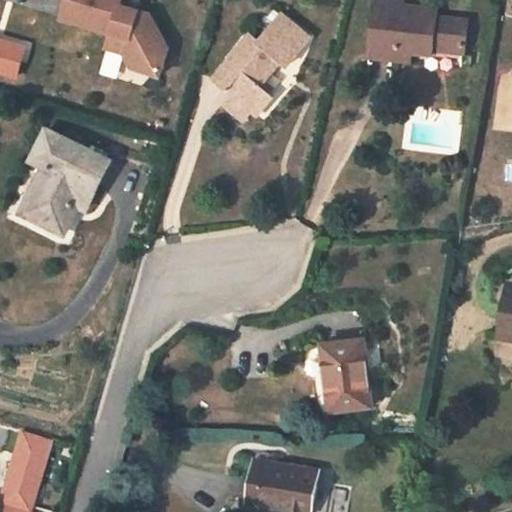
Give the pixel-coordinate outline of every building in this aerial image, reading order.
[(132,5),(133,0),(131,0),(67,0),(63,15),(112,29),(108,44),(126,50),(134,64),(161,72),(169,45),(150,11),(140,8),(132,5)] [(403,2),(386,0),(375,0),(369,55),(393,58),(394,49),(411,51),(431,54),(432,49),(433,36),(465,40),(468,20),(437,16),(437,12),(403,7),(403,2)] [(311,37),(283,12),(259,40),(249,33),(215,76),(234,94),(225,105),(244,120),(253,109),(258,113),(273,96),(262,87),(283,61),(287,65),(311,37)] [(28,43),(0,35),(0,69),(20,75),(28,43)] [(463,53),(465,40),(433,36),(432,49),(463,53)] [(394,49),(393,58),(410,61),(411,51),(394,49)] [(110,160),(48,128),(32,159),(44,165),(54,169),(31,215),(64,232),(78,204),(82,195),(91,199),(110,160)] [(21,211),(31,215),(54,169),(44,165),(21,211)] [(86,208),(91,199),(82,195),(78,204),(86,208)] [(511,338),(511,282),(510,282),(500,337),(511,338)] [(373,405),(364,339),(322,343),(331,411),(373,405)] [(26,428),(15,456),(23,458),(34,431),(26,428)] [(0,511),(31,511),(26,510),(55,437),(34,431),(23,458),(15,456),(0,494),(0,511)] [(319,471),(256,459),(248,501),(313,510),(319,471)]
